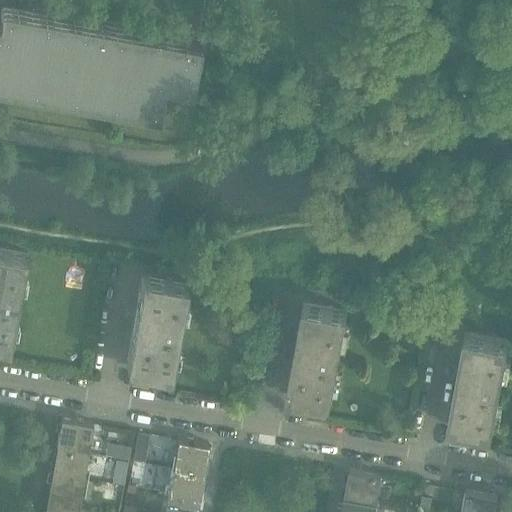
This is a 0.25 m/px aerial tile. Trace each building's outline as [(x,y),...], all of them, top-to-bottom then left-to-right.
[(0,82),(159,111),(165,81),(192,86),(201,38),(2,3),(0,14),(0,82)] [(0,247),(0,341),(8,343),(25,252),(0,247)] [(142,273),(130,336),(125,365),(169,373),(186,280),(142,273)] [(303,302),(292,365),(287,394),(330,402),(347,310),(303,302)] [(464,331),(453,394),(448,423),(492,431),(509,339),(464,331)] [(61,416),(56,445),(88,450),(93,422),(61,416)] [(136,456),(146,457),(150,431),(140,429),(136,456)] [(178,438),(173,466),(204,472),(210,443),(178,438)] [(83,474),(88,450),(56,445),(49,479),(69,483),(70,472),(83,474)] [(198,506),(204,472),(173,466),(168,490),(181,492),(179,503),(198,506)] [(350,469),(346,495),(377,501),(382,475),(350,469)] [(49,479),(45,503),(77,509),(83,474),(70,472),(69,483),(49,479)] [(168,490),(164,511),(197,511),(198,506),(179,503),(181,492),(168,490)] [(466,490),(462,511),(495,511),(499,496),(466,490)] [(346,495),(342,511),(375,511),(377,501),(346,495)] [(379,501),(378,511),(406,511),(407,502),(379,501)] [(76,511),(77,509),(45,503),(43,511),(76,511)]
